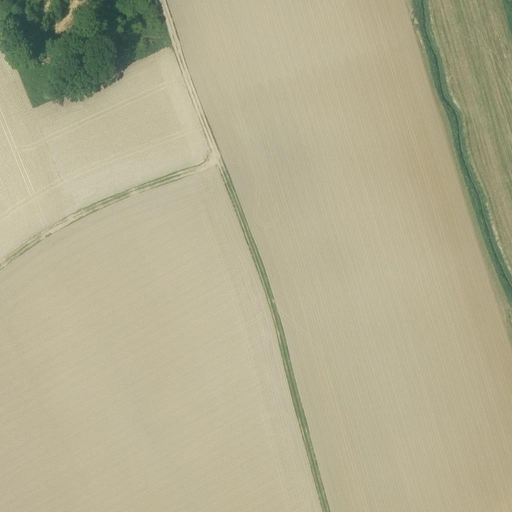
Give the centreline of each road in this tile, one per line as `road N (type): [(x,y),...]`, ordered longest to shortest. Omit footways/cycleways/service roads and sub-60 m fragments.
road 1 (track): [(323,511),(269,315),(210,156)]
road 2 (track): [(0,259),(63,215),(210,156)]
road 3 (track): [(210,156),(154,0)]
